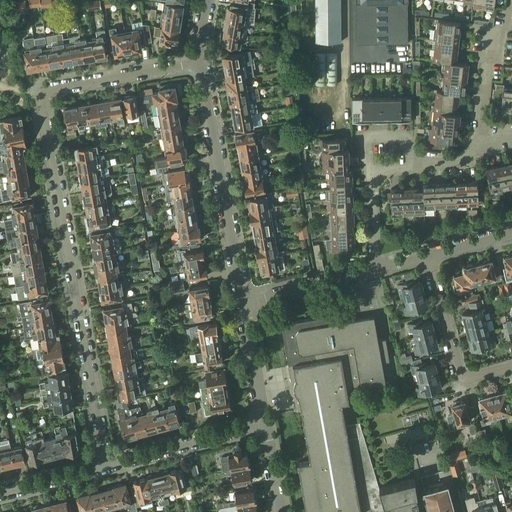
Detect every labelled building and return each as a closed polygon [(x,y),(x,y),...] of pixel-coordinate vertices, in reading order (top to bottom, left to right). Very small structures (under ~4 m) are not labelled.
[(10,0),(13,11),(26,9),(24,0),(17,1),(16,0),(10,0)] [(71,0),(62,0),(64,9),(73,7),(71,0)] [(88,10),(101,8),(99,0),(98,0),(86,2),(88,10)] [(314,0),(315,42),(341,42),(340,0),(314,0)] [(355,0),(355,4),(356,4),(356,43),(402,43),(408,43),(407,3),(407,0),(355,0)] [(473,0),(473,1),(473,4),(472,7),(479,7),(478,10),(482,11),(483,0),(473,0)] [(483,0),(482,11),(486,11),(486,8),(493,9),(494,5),(495,5),(496,1),(494,0),(483,0)] [(163,3),(161,15),(181,18),(182,12),(184,12),(184,8),(183,7),(183,6),(163,3)] [(227,15),(226,20),(250,24),(250,25),(254,25),(255,11),(254,10),(254,8),(234,4),(230,4),(230,8),(228,8),(228,9),(227,10),(226,13),(227,15)] [(161,15),(159,27),(162,28),(180,31),(180,30),(179,30),(179,29),(181,28),(182,24),(180,23),(181,18),(161,15)] [(489,21),(481,20),(481,24),(493,26),(494,17),(491,17),(489,19),(489,21)] [(437,23),(436,29),(459,32),(460,21),(440,19),(435,18),(434,22),(437,23)] [(224,26),(223,30),(224,31),(223,32),(224,32),(242,35),(243,28),(249,29),(250,27),(250,25),(250,24),(226,20),(225,20),(225,25),(224,26)] [(133,32),(125,33),(129,52),(130,52),(130,53),(131,54),(135,53),(136,52),(136,51),(141,50),(140,44),(146,43),(145,39),(142,24),(142,21),(131,23),(133,32)] [(155,27),(154,36),(160,37),(159,45),(168,47),(169,43),(171,43),(177,44),(178,42),(178,41),(179,38),(179,36),(180,31),(162,28),(159,27),(155,27)] [(127,53),(129,52),(125,33),(117,35),(116,28),(109,29),(111,42),(113,42),(115,55),(121,54),(123,55),(126,55),(127,53)] [(97,39),(92,40),(95,58),(106,56),(104,42),(107,42),(105,29),(98,31),(99,35),(97,35),(97,39)] [(458,41),(459,32),(436,29),(434,29),(433,38),(458,41)] [(222,38),(221,41),(222,43),(222,44),(240,47),(241,38),(248,40),(248,36),(242,35),(224,32),(223,37),(222,38)] [(56,34),(62,64),(73,62),(68,37),(63,38),(62,33),(56,34)] [(84,60),(95,58),(92,40),(86,41),(86,37),(84,38),(83,33),(79,33),(84,60)] [(45,35),(51,66),(62,64),(56,34),(45,35)] [(34,37),(34,41),(39,67),(39,68),(51,66),(45,35),(34,37)] [(68,37),(73,62),(84,60),(79,35),(68,37)] [(434,49),(457,51),(458,41),(433,38),(432,48),(434,49)] [(31,42),(24,43),(25,52),(28,71),(34,70),(33,69),(35,69),(39,68),(39,67),(34,41),(31,42)] [(456,61),(457,51),(434,49),(433,55),(431,55),(430,59),(446,60),(456,61)] [(222,62),(224,63),(225,68),(255,63),(254,58),(251,59),(250,51),(223,56),(223,58),(222,59),(222,62)] [(337,51),(316,52),(316,82),(337,82),(337,51)] [(468,62),(456,61),(446,60),(445,67),(442,66),(442,70),(467,73),(468,62)] [(255,63),(225,68),(226,74),(225,75),(225,79),(227,80),(245,77),(254,75),(253,68),(256,68),(255,63)] [(444,75),(444,80),(466,83),(467,73),(442,70),(441,74),(444,75)] [(289,82),(287,75),(283,76),(283,79),(280,80),(281,83),(289,82)] [(245,77),(227,80),(226,80),(228,93),(253,88),(252,85),(246,86),(245,77)] [(465,93),(466,83),(444,80),(443,87),(440,86),(439,90),(459,92),(465,93)] [(156,104),(158,104),(158,103),(177,100),(177,97),(179,95),(177,83),(161,86),(160,88),(159,89),(159,92),(139,95),(141,106),(141,107),(156,104)] [(500,109),(506,109),(506,112),(510,112),(511,112),(511,102),(511,88),(503,87),(504,84),(495,83),(495,89),(493,88),(492,97),(494,97),(493,101),(501,102),(500,109)] [(258,87),(253,88),(240,91),(228,93),(230,105),(231,105),(256,100),(260,99),(258,87)] [(435,94),(434,99),(458,102),(459,92),(439,90),(433,90),(432,94),(435,94)] [(292,95),(285,96),(287,108),(295,106),(293,94),(292,95)] [(130,97),(130,96),(129,96),(126,96),(124,98),(123,98),(127,117),(139,115),(136,96),(130,97)] [(362,120),(362,98),(352,99),(352,120),(362,120)] [(372,119),(372,98),(362,98),(362,120),(372,119)] [(382,119),(381,98),(372,98),(372,119),(382,119)] [(391,119),(391,98),(381,98),(382,119),(391,119)] [(401,119),(401,98),(391,98),(391,119),(401,119)] [(401,119),(411,119),(411,98),(401,98),(401,119)] [(120,99),(109,101),(112,119),(118,118),(119,126),(125,125),(120,99)] [(457,111),(458,102),(434,99),(434,106),(431,105),(431,108),(457,111)] [(178,106),(177,100),(158,103),(158,104),(156,104),(158,115),(178,112),(177,106),(178,106)] [(231,111),(232,111),(233,116),(258,112),(256,100),(231,105),(232,106),(231,107),(231,111)] [(107,120),(112,119),(109,101),(98,102),(102,124),(104,136),(104,140),(108,139),(105,123),(107,123),(107,120)] [(102,124),(98,102),(87,104),(90,123),(95,122),(96,125),(102,124)] [(87,104),(75,106),(79,124),(80,133),(83,132),(83,127),(85,127),(86,128),(89,128),(90,126),(90,123),(87,104)] [(74,125),(79,124),(75,106),(71,107),(70,106),(63,107),(64,114),(65,114),(68,132),(67,132),(68,139),(76,137),(74,125)] [(460,112),(457,111),(431,108),(430,110),(433,110),(431,128),(458,131),(458,126),(459,126),(460,118),(459,118),(460,112)] [(235,128),(236,131),(260,126),(260,124),(262,124),(260,111),(258,112),(233,116),(234,122),(233,123),(234,127),(235,128)] [(160,126),(162,126),(180,123),(181,123),(180,117),(179,117),(178,112),(158,115),(160,126)] [(0,131),(4,131),(23,127),(21,116),(0,119),(0,131)] [(181,123),(180,123),(162,126),(163,132),(157,133),(158,139),(162,138),(182,135),(181,130),(182,129),(181,123)] [(285,125),(285,129),(289,132),(294,131),(292,124),(285,125)] [(23,127),(4,131),(0,131),(0,142),(25,138),(23,127)] [(451,150),(452,142),(453,142),(454,132),(457,132),(458,131),(431,128),(429,128),(428,139),(441,140),(441,149),(451,150)] [(237,141),(238,146),(256,142),(258,142),(264,141),(262,129),(236,133),(236,134),(235,136),(236,140),(237,141)] [(183,140),(182,135),(162,138),(163,144),(165,143),(166,149),(185,146),(184,140),(183,140)] [(4,154),(27,150),(25,138),(0,142),(0,154),(1,154),(4,154)] [(347,138),(320,139),(320,149),(322,149),(345,148),(348,148),(347,138)] [(239,156),(240,157),(240,158),(259,154),(256,142),(238,146),(239,151),(238,152),(239,156)] [(101,143),(94,145),(83,146),(75,148),(77,159),(95,156),(99,155),(98,150),(102,149),(101,143)] [(156,166),(183,161),(183,157),(187,156),(186,153),(187,152),(186,148),(185,147),(185,146),(166,149),(167,156),(154,158),(156,166)] [(348,148),(345,148),(322,149),(323,169),(325,169),(348,168),(348,162),(350,162),(350,154),(348,154),(348,148)] [(27,150),(4,154),(1,154),(1,159),(0,159),(0,165),(25,161),(23,151),(27,150)] [(266,153),(259,154),(240,158),(241,163),(240,164),(241,168),(242,169),(242,170),(261,166),(259,159),(262,159),(261,157),(267,156),(266,153)] [(99,155),(95,156),(77,159),(79,170),(104,166),(109,165),(108,159),(105,160),(104,154),(99,155)] [(8,176),(27,172),(25,161),(0,165),(0,169),(3,168),(4,171),(7,170),(8,176)] [(169,184),(171,184),(191,180),(189,171),(185,172),(185,168),(177,169),(176,164),(157,167),(158,173),(164,172),(165,178),(168,177),(169,184)] [(501,188),(511,186),(507,164),(497,166),(501,188)] [(104,166),(79,170),(81,182),(100,178),(106,177),(104,166)] [(262,174),(261,166),(242,170),(242,172),(242,175),(243,176),(244,181),(244,182),(271,177),(270,174),(264,175),(264,173),(262,174)] [(502,194),(501,188),(497,166),(485,169),(491,196),(502,194)] [(352,178),(352,168),(348,168),(325,169),(326,179),(327,179),(352,178)] [(29,183),(27,172),(8,176),(9,181),(4,182),(1,184),(2,188),(29,183)] [(245,192),(246,193),(246,194),(265,191),(264,183),(266,183),(266,181),(272,180),(271,177),(244,182),(245,187),(244,189),(245,192)] [(101,184),(100,178),(81,182),(83,193),(110,188),(109,184),(104,185),(104,183),(101,184)] [(352,188),(352,178),(327,179),(327,183),(330,183),(330,189),(352,188)] [(192,186),(191,180),(171,184),(172,189),(170,190),(170,195),(189,191),(188,187),(192,186)] [(467,181),(456,182),(457,204),(468,203),(467,181)] [(478,181),(467,181),(468,203),(479,203),(478,181)] [(435,205),(446,204),(445,182),(434,183),(435,205)] [(457,208),(457,204),(456,182),(455,182),(445,182),(446,204),(446,208),(457,208)] [(30,190),(29,183),(2,188),(4,200),(32,195),(31,189),(30,190)] [(435,209),(435,205),(434,183),(423,184),(424,209),(435,209)] [(424,214),(424,209),(423,184),(423,188),(413,188),(414,215),(424,214)] [(142,188),(143,196),(148,195),(148,194),(151,193),(150,190),(147,190),(147,187),(142,188)] [(296,187),(286,189),(287,197),(298,195),(296,187)] [(111,188),(110,188),(83,193),(85,204),(104,200),(103,196),(111,195),(112,193),(111,188)] [(328,199),(353,198),(352,188),(330,189),(326,189),(326,199),(327,199),(328,199)] [(414,215),(413,188),(402,189),(403,210),(403,215),(414,215)] [(391,211),(403,210),(402,189),(390,189),(391,211)] [(190,197),(189,191),(170,195),(172,201),(174,201),(175,206),(195,203),(194,197),(190,197)] [(248,205),(249,206),(250,211),(274,207),(271,191),(266,192),(266,195),(248,199),(248,200),(247,201),(248,205)] [(353,208),(353,198),(328,199),(327,199),(327,209),(331,209),(353,208)] [(104,205),(104,200),(85,204),(87,215),(114,210),(115,210),(114,205),(112,204),(104,205)] [(6,215),(7,219),(34,214),(33,208),(34,207),(33,202),(23,204),(23,202),(14,203),(15,206),(14,206),(15,211),(12,212),(12,214),(6,215)] [(167,215),(168,220),(169,220),(175,219),(193,216),(192,211),(196,210),(195,203),(175,206),(176,213),(167,215)] [(251,222),(251,223),(252,223),(276,219),(274,210),(277,210),(276,206),(274,207),(250,211),(249,211),(250,216),(249,218),(250,221),(251,222)] [(354,218),(353,208),(331,209),(331,216),(329,216),(329,219),(354,218)] [(114,213),(114,210),(87,215),(88,221),(87,221),(88,226),(94,225),(94,228),(108,226),(107,218),(115,217),(114,213)] [(18,228),(36,225),(34,214),(7,219),(5,219),(7,230),(18,228)] [(176,225),(178,225),(179,230),(199,227),(198,221),(194,222),(193,216),(175,219),(176,225)] [(354,229),(354,218),(329,219),(329,224),(328,226),(327,228),(327,230),(354,229)] [(252,223),(252,224),(252,225),(252,229),(253,230),(254,235),(278,231),(276,219),(252,223)] [(36,225),(18,228),(19,234),(15,234),(16,237),(10,238),(11,241),(38,236),(36,225)] [(92,240),(93,245),(119,241),(119,237),(113,238),(113,236),(109,237),(108,231),(111,231),(110,227),(95,230),(95,234),(89,235),(90,240),(92,240)] [(201,240),(199,227),(179,230),(180,237),(174,238),(175,249),(183,247),(190,246),(196,245),(195,241),(201,240)] [(308,237),(306,227),(298,228),(300,238),(308,237)] [(330,240),(354,239),(354,229),(327,230),(327,231),(328,233),(329,236),(330,240)] [(254,235),(255,240),(254,242),(255,245),(256,246),(256,247),(255,247),(256,247),(275,244),(277,243),(275,236),(282,235),(281,230),(278,231),(254,235)] [(18,251),(40,248),(38,236),(11,241),(10,241),(11,246),(12,247),(17,246),(18,251)] [(355,248),(354,239),(330,240),(328,240),(328,246),(332,246),(332,249),(334,249),(334,253),(343,253),(343,249),(355,248)] [(120,244),(119,241),(93,245),(94,251),(92,252),(93,257),(112,253),(111,248),(115,247),(115,245),(120,244)] [(259,260),(279,256),(283,255),(285,255),(284,251),(279,252),(278,250),(277,251),(275,244),(256,247),(256,248),(255,250),(255,253),(257,254),(258,260),(259,260)] [(196,245),(190,246),(183,247),(183,249),(177,250),(180,267),(183,266),(203,263),(202,258),(204,258),(203,249),(197,251),(196,245)] [(40,248),(18,251),(11,253),(12,260),(9,263),(10,265),(12,264),(42,259),(40,248)] [(140,251),(142,261),(149,259),(148,250),(140,251)] [(511,252),(510,253),(511,255),(503,257),(507,274),(511,272),(511,252)] [(113,259),(112,253),(93,257),(95,268),(123,263),(123,260),(117,261),(117,258),(113,259)] [(279,256),(259,260),(258,262),(259,266),(260,266),(261,273),(267,272),(267,273),(280,271),(279,269),(286,268),(283,255),(279,256)] [(14,275),(26,273),(44,270),(42,259),(12,264),(14,275)] [(485,261),(479,263),(483,280),(496,277),(491,260),(490,260),(490,259),(489,259),(486,259),(485,261)] [(124,267),(123,263),(95,268),(97,279),(116,276),(115,270),(119,270),(119,267),(124,267)] [(203,263),(183,266),(184,272),(187,272),(189,279),(208,276),(206,267),(204,268),(203,263)] [(470,284),(483,280),(479,263),(472,265),(472,264),(470,263),(467,264),(467,265),(467,266),(466,267),(470,284)] [(304,272),(311,271),(309,264),(303,265),(304,272)] [(463,267),(463,269),(460,274),(454,275),(456,283),(453,284),(455,292),(464,290),(464,292),(472,290),(470,284),(466,267),(465,267),(465,266),(464,266),(463,267)] [(46,281),(44,270),(26,273),(14,275),(15,284),(12,284),(13,287),(15,287),(46,281)] [(411,271),(404,273),(405,280),(413,278),(411,271)] [(117,281),(116,276),(97,279),(98,285),(100,285),(101,290),(127,285),(126,282),(121,283),(121,281),(117,281)] [(168,288),(183,285),(181,279),(167,282),(168,288)] [(405,298),(424,293),(421,282),(415,283),(414,280),(397,285),(399,292),(403,291),(405,298)] [(31,297),(31,295),(50,292),(49,287),(47,287),(46,281),(15,287),(16,292),(18,292),(19,300),(31,297)] [(504,283),(498,284),(501,297),(506,295),(504,283)] [(128,289),(127,285),(101,290),(102,296),(100,297),(101,302),(120,299),(119,293),(123,292),(123,290),(128,289)] [(183,285),(168,288),(169,294),(184,292),(183,285)] [(210,300),(209,295),(211,295),(210,288),(208,288),(208,287),(189,290),(192,303),(210,300)] [(424,293),(405,298),(406,299),(407,306),(403,307),(405,315),(422,310),(421,307),(427,306),(424,293)] [(469,303),(475,301),(473,295),(461,298),(463,304),(469,303)] [(17,317),(24,316),(52,311),(51,305),(52,305),(51,300),(39,302),(39,299),(20,303),(21,312),(18,312),(16,314),(17,317)] [(462,313),(466,325),(484,320),(483,314),(487,313),(485,304),(482,305),(481,299),(475,301),(469,303),(471,311),(462,313)] [(210,300),(192,303),(185,304),(189,323),(211,319),(210,314),(213,314),(212,312),(214,312),(213,305),(211,305),(210,300)] [(105,315),(106,320),(132,316),(136,315),(136,314),(134,312),(132,313),(130,302),(109,306),(109,309),(103,310),(104,315),(105,315)] [(24,328),(26,327),(35,326),(54,322),(52,311),(24,316),(17,317),(18,321),(23,321),(24,328)] [(386,511),(384,503),(379,488),(360,422),(346,425),(339,388),(360,384),(361,387),(386,382),(382,362),(389,360),(386,338),(378,340),(374,315),(353,319),(352,312),(286,323),(282,329),(291,381),(294,380),(297,394),(294,395),(296,410),(301,410),(310,460),(297,463),(306,511),(386,511)] [(133,319),(132,316),(106,320),(108,332),(126,329),(125,323),(128,322),(128,320),(133,319)] [(487,332),(484,320),(466,325),(469,337),(487,332)] [(416,338),(434,333),(431,321),(419,324),(419,322),(408,325),(410,332),(414,331),(416,338)] [(55,333),(54,322),(35,326),(26,327),(24,328),(25,333),(20,334),(21,339),(31,338),(60,333),(59,332),(55,333)] [(208,324),(198,326),(199,332),(192,333),(193,339),(196,338),(196,340),(200,340),(218,336),(216,323),(208,325),(208,324)] [(508,333),(507,327),(503,328),(500,329),(503,341),(510,340),(508,333)] [(127,334),(126,329),(108,332),(110,343),(137,338),(136,335),(131,336),(130,333),(127,334)] [(487,332),(469,337),(472,349),(483,346),(484,349),(495,346),(493,337),(489,339),(487,332)] [(31,338),(33,349),(61,344),(60,333),(31,338)] [(434,333),(416,338),(418,345),(414,346),(416,354),(427,351),(426,349),(438,345),(434,333)] [(203,352),(221,349),(220,343),(221,343),(221,342),(222,341),(222,340),(222,339),(221,339),(221,338),(220,338),(220,337),(218,337),(218,336),(200,340),(203,352)] [(137,342),(137,338),(110,343),(112,354),(130,351),(129,345),(133,345),(132,342),(137,342)] [(36,359),(45,358),(63,355),(61,344),(33,349),(35,360),(36,359)] [(164,346),(156,347),(158,355),(166,354),(164,346)] [(223,362),(221,349),(203,352),(196,353),(197,361),(204,360),(205,366),(209,365),(209,369),(216,367),(215,363),(223,362)] [(112,354),(114,365),(141,360),(140,357),(135,358),(135,356),(137,355),(136,350),(130,351),(112,354)] [(406,352),(399,353),(401,363),(413,360),(411,355),(407,356),(406,352)] [(59,372),(58,368),(65,366),(63,355),(45,358),(36,359),(38,371),(47,369),(48,374),(49,374),(59,372)] [(141,364),(141,360),(114,365),(116,376),(137,372),(136,367),(142,366),(141,364)] [(419,380),(438,375),(434,363),(423,366),(422,363),(411,366),(414,374),(417,373),(419,380)] [(208,386),(227,383),(226,376),(227,376),(226,370),(225,371),(224,369),(216,371),(216,367),(209,369),(205,369),(207,382),(199,383),(200,387),(208,386)] [(66,371),(59,372),(49,374),(50,381),(40,383),(41,389),(68,384),(68,379),(69,379),(68,372),(66,372),(66,371)] [(137,372),(116,376),(118,388),(145,383),(144,377),(138,378),(137,372)] [(438,375),(419,380),(420,386),(417,387),(419,396),(430,393),(429,391),(441,387),(438,375)] [(120,399),(126,398),(138,396),(137,390),(141,389),(140,387),(151,385),(150,382),(145,383),(118,388),(120,399)] [(200,387),(202,400),(229,395),(228,390),(229,389),(228,384),(227,384),(227,383),(208,386),(200,387)] [(71,396),(70,391),(71,391),(70,384),(69,384),(68,384),(41,389),(42,396),(40,396),(41,401),(43,400),(71,396)] [(493,394),(498,415),(511,411),(510,406),(511,406),(508,396),(507,396),(506,390),(499,392),(499,391),(493,392),(494,394),(493,394)] [(485,395),(485,396),(479,398),(480,403),(479,403),(482,413),(483,413),(484,419),(498,415),(493,394),(491,394),(491,393),(485,395)] [(230,402),(229,395),(202,400),(205,416),(219,413),(218,412),(227,410),(227,411),(229,411),(229,410),(231,409),(231,408),(233,408),(232,402),(230,402)] [(73,408),(72,407),(74,407),(73,400),(71,401),(71,396),(43,400),(44,406),(54,405),(55,411),(57,411),(72,408),(73,408)] [(176,410),(179,409),(176,396),(170,398),(171,403),(169,403),(170,407),(164,408),(169,426),(180,423),(176,410)] [(128,406),(126,398),(115,400),(121,423),(119,424),(121,428),(122,427),(124,433),(122,433),(124,440),(131,438),(132,437),(137,435),(131,418),(129,409),(128,406)] [(460,403),(459,401),(452,403),(452,405),(452,406),(457,425),(470,421),(464,402),(460,403)] [(158,429),(169,426),(164,408),(159,410),(158,407),(156,407),(155,402),(151,403),(158,429)] [(183,404),(185,414),(196,412),(194,402),(183,404)] [(148,413),(142,414),(147,432),(158,429),(151,403),(148,404),(149,409),(147,410),(148,413)] [(74,416),(72,408),(57,411),(58,418),(74,416)] [(137,435),(147,432),(142,414),(136,416),(135,412),(133,413),(132,408),(129,409),(131,418),(137,435)] [(80,448),(78,440),(80,440),(78,433),(77,434),(77,432),(76,432),(75,422),(60,426),(67,452),(68,454),(77,452),(80,448)] [(477,429),(475,422),(468,424),(472,434),(478,433),(477,429)] [(54,452),(55,456),(55,457),(62,456),(62,454),(66,453),(67,454),(68,454),(67,452),(60,426),(54,427),(57,437),(51,438),(54,452)] [(484,426),(477,429),(478,433),(480,441),(487,439),(484,426)] [(31,463),(32,462),(32,464),(39,462),(38,460),(43,459),(36,432),(34,427),(29,428),(31,433),(30,433),(33,443),(26,445),(31,463)] [(431,438),(438,437),(435,429),(429,430),(431,438)] [(43,459),(47,458),(48,459),(55,457),(55,456),(54,452),(51,438),(44,440),(42,430),(36,432),(43,459)] [(9,468),(10,466),(14,465),(11,449),(8,438),(0,440),(0,451),(4,467),(5,467),(7,468),(9,468)] [(14,465),(19,464),(20,465),(24,464),(25,463),(26,463),(22,446),(11,449),(14,465)] [(234,452),(234,455),(228,456),(229,456),(230,462),(231,469),(230,469),(230,470),(250,466),(249,465),(251,465),(250,459),(248,459),(247,452),(242,453),(241,450),(234,452)] [(451,461),(466,456),(465,450),(449,455),(451,461)] [(487,468),(484,458),(477,461),(479,470),(487,468)] [(455,461),(449,463),(452,476),(459,474),(455,461)] [(194,465),(187,467),(190,477),(197,475),(194,465)] [(250,466),(230,470),(224,471),(224,475),(231,474),(231,475),(232,475),(234,483),(224,485),(225,491),(235,489),(234,484),(252,480),(252,478),(253,478),(252,473),(251,473),(250,466)] [(169,472),(175,491),(182,489),(183,492),(192,489),(189,480),(185,481),(182,469),(169,472)] [(169,472),(169,473),(168,472),(167,471),(164,472),(163,474),(158,475),(163,494),(175,491),(169,472)] [(492,474),(497,489),(505,487),(500,472),(492,474)] [(152,477),(152,476),(151,475),(148,476),(147,478),(146,479),(151,497),(158,495),(160,501),(162,506),(165,505),(164,500),(163,494),(158,475),(152,477)] [(134,481),(135,485),(134,485),(133,489),(133,491),(133,493),(132,493),(136,506),(152,502),(151,497),(146,479),(146,478),(134,481)] [(415,478),(379,488),(384,503),(395,500),(397,508),(396,508),(397,511),(420,511),(419,503),(427,501),(430,511),(454,511),(447,485),(424,491),(425,491),(417,493),(415,478)] [(125,484),(121,485),(121,484),(115,486),(115,487),(114,487),(119,506),(125,504),(125,506),(131,504),(125,484)] [(104,504),(105,509),(119,506),(114,487),(107,489),(107,490),(103,491),(106,504),(104,504)] [(240,505),(256,502),(255,495),(256,495),(255,489),(254,490),(253,488),(235,491),(237,501),(236,501),(222,504),(222,502),(217,503),(217,509),(220,508),(240,505)] [(94,511),(105,509),(104,504),(106,504),(103,491),(96,492),(89,493),(94,511)] [(89,493),(87,494),(87,493),(81,495),(81,496),(77,497),(81,511),(93,511),(94,511),(89,493)] [(483,511),(482,507),(479,508),(477,502),(475,502),(474,496),(465,499),(468,511),(483,511)] [(496,511),(496,509),(498,509),(495,501),(494,501),(492,497),(486,499),(488,505),(482,507),(483,511),(496,511)] [(71,511),(69,505),(67,506),(66,500),(65,500),(63,499),(60,500),(59,502),(55,503),(57,511),(71,511)] [(258,511),(258,508),(257,508),(256,502),(240,505),(220,508),(220,511),(234,511),(239,511),(238,511),(258,511)] [(57,511),(55,503),(50,504),(48,503),(45,504),(44,506),(43,506),(45,511),(57,511)]
